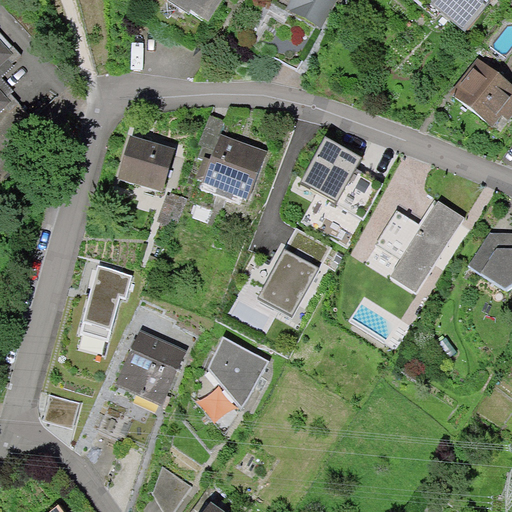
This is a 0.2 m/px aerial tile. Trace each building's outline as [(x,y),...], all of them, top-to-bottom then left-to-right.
[(0,0),(0,1),(37,43),(47,34),(16,0),(0,0)] [(224,0),(160,0),(186,17),(189,13),(208,25),(224,0)] [(339,0),(272,0),(249,44),(301,72),(339,0)] [(464,34),(492,0),(432,0),(428,5),(464,34)] [(0,117),(16,101),(0,84),(0,81),(22,59),(0,37),(0,117)] [(511,115),(511,85),(478,59),(452,92),(493,123),(501,113),(509,120),(511,115)] [(274,160),(225,142),(208,189),(257,207),(274,160)] [(179,156),(138,145),(126,188),(167,199),(179,156)] [(468,225),(440,208),(396,283),(424,300),(468,225)] [(351,232),(305,209),(281,255),(328,278),(351,232)] [(421,234),(399,221),(384,245),(406,258),(421,234)] [(511,239),(487,239),(467,275),(509,299),(511,296),(511,239)] [(188,357),(141,338),(119,393),(166,412),(188,357)] [(274,367),(228,343),(214,378),(248,416),(274,367)]
